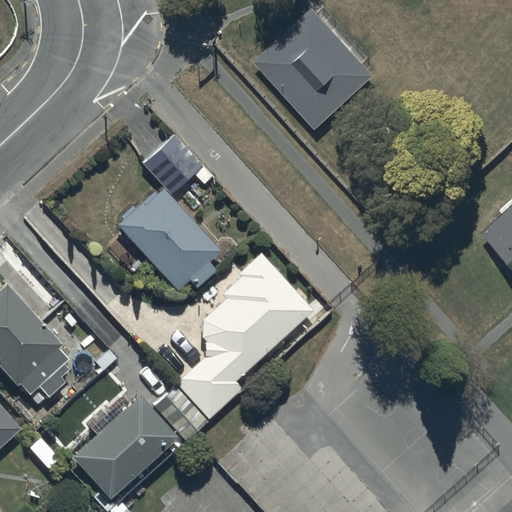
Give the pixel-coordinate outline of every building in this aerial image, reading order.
[(313,9),(253,64),(316,131),(375,76),(313,9)] [(212,178),(172,136),(143,164),(171,195),(193,174),(204,186),(212,178)] [(220,253),(162,191),(143,208),(140,205),(115,228),(175,292),(186,282),(194,290),(214,272),(207,265),(220,253)] [(511,204),(479,236),(511,270),(511,204)] [(308,307),(256,249),(234,269),(239,274),(218,292),(222,296),(198,317),(198,334),(202,338),(201,352),(172,378),(206,415),(240,385),(231,376),(308,307)] [(6,287),(0,292),(0,371),(14,387),(17,384),(28,396),(37,388),(48,400),(73,377),(63,365),(67,361),(57,349),(59,347),(6,287)] [(202,419),(172,383),(148,403),(178,439),(202,419)] [(92,431),(67,454),(106,496),(173,434),(134,393),(113,413),(104,404),(84,422),(92,431)] [(0,409),(0,449),(20,432),(0,409)] [(60,461),(39,438),(28,449),(48,471),(60,461)] [(150,485),(118,511),(144,511),(161,498),(150,485)]
